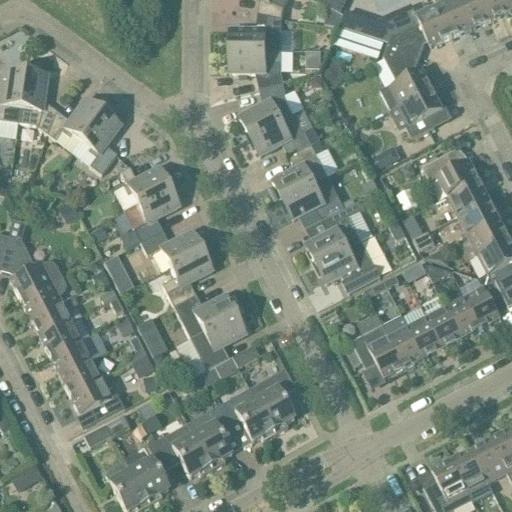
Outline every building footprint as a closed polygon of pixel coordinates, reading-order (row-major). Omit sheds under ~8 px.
[(257,0),(261,2),(258,18),(282,21),(283,12),(289,0),(257,0)] [(432,0),(437,9),(451,42),(471,33),(456,0),(432,0)] [(491,24),(480,0),(456,0),(471,33),(491,24)] [(480,0),(491,24),(510,16),(503,0),(480,0)] [(511,14),(511,0),(503,0),(510,16),(511,14)] [(451,42),(437,9),(416,18),(419,25),(392,36),(388,49),(420,60),(425,48),(429,47),(430,51),(451,42)] [(347,15),(342,32),(357,37),(362,20),(347,15)] [(282,21),(258,18),(256,34),(230,35),(231,56),(282,56),(282,23),(282,21)] [(340,36),(336,49),(379,64),(384,51),(340,36)] [(420,60),(388,49),(383,61),(397,87),(381,96),(391,115),(401,110),(433,94),(422,74),(418,76),(416,72),(420,60)] [(282,77),(282,56),(231,56),(231,78),(256,78),(260,94),(284,89),(282,77)] [(0,100),(0,99),(0,125),(18,128),(25,77),(4,74),(0,100)] [(47,80),(25,77),(18,128),(38,130),(38,132),(47,139),(56,116),(43,106),(47,80)] [(287,99),(284,89),(260,94),(263,110),(240,122),(250,141),(293,119),(284,101),(287,99)] [(443,114),(433,94),(401,110),(411,130),(406,132),(412,144),(435,132),(429,121),(443,114)] [(56,116),(47,139),(55,145),(61,137),(69,143),(72,139),(81,146),(103,117),(85,104),(69,125),(56,116)] [(120,130),(103,117),(81,146),(90,152),(87,156),(95,162),(89,171),(101,180),(116,159),(105,151),(120,130)] [(289,162),(313,150),(305,135),(302,137),(293,119),(250,141),(260,160),(283,149),(289,162)] [(296,174),(273,186),(283,205),(315,189),(328,181),(317,160),(326,155),(321,145),(312,150),(289,162),(296,174)] [(369,162),(375,174),(398,162),(392,150),(369,162)] [(448,202),(480,185),(470,165),(456,173),(448,158),(423,172),(431,186),(438,182),(448,202)] [(137,208),(169,192),(159,173),(136,185),(129,171),(120,176),(127,189),(123,191),(128,201),(132,199),(137,208)] [(315,189),(283,205),(293,224),(316,213),(323,225),(332,221),(345,214),(338,199),(328,181),(315,189)] [(16,188),(0,184),(0,199),(12,202),(16,188)] [(458,221),(490,204),(480,185),(448,202),(458,221)] [(137,208),(124,215),(133,234),(140,247),(163,235),(156,223),(178,211),(169,192),(137,208)] [(79,221),(71,204),(58,210),(66,228),(79,221)] [(468,240),(500,224),(490,204),(458,221),(468,240)] [(329,238),(307,250),(316,269),(362,246),(350,223),(360,217),(355,209),(345,214),(332,221),(323,225),(329,238)] [(478,259),(510,243),(500,224),(468,240),(478,259)] [(8,242),(0,271),(0,275),(11,278),(13,282),(9,284),(19,304),(62,282),(56,270),(53,267),(49,265),(41,268),(34,271),(21,245),(26,228),(13,225),(8,242)] [(406,241),(398,226),(390,231),(397,245),(406,241)] [(163,235),(140,247),(147,260),(160,253),(170,272),(202,256),(192,237),(169,248),(163,235)] [(435,248),(429,236),(414,245),(420,256),(435,248)] [(0,271),(8,242),(0,239),(0,271)] [(511,247),(510,243),(478,259),(488,279),(496,275),(502,287),(511,280),(511,247)] [(362,246),(316,269),(326,288),(342,280),(344,285),(342,286),(348,298),(380,281),(374,270),(372,271),(370,266),(372,265),(371,265),(362,246)] [(212,275),(202,256),(170,272),(175,282),(162,289),(173,311),(195,300),(189,287),(212,275)] [(132,291),(116,260),(104,267),(120,298),(132,291)] [(421,268),(412,272),(418,283),(427,278),(421,268)] [(450,277),(430,270),(426,272),(434,286),(450,277)] [(496,275),(488,279),(489,281),(487,290),(485,291),(489,300),(499,294),(510,315),(511,318),(511,317),(511,280),(502,287),(496,275)] [(396,280),(384,286),(388,293),(400,287),(396,280)] [(62,282),(19,304),(29,323),(61,307),(58,301),(64,296),(66,291),(65,287),(62,282)] [(369,303),(388,293),(384,286),(366,296),(369,303)] [(485,291),(465,302),(481,334),(502,323),(500,321),(510,315),(499,294),(489,300),(485,291)] [(29,323),(39,343),(71,326),(65,314),(77,308),(73,300),(61,307),(29,323)] [(195,300),(173,311),(189,343),(235,320),(225,301),(202,312),(195,300)] [(462,344),(446,312),(441,302),(422,312),(443,353),(462,344)] [(481,334),(465,302),(446,312),(462,344),(481,334)] [(123,314),(116,303),(110,306),(116,318),(123,314)] [(402,322),(424,363),(443,353),(422,312),(403,322),(402,322)] [(235,320),(189,343),(206,375),(229,363),(222,351),(245,339),(235,320)] [(382,330),(405,373),(424,363),(402,322),(403,322),(402,320),(382,330)] [(137,329),(150,357),(162,352),(149,323),(137,329)] [(49,362),(81,345),(71,326),(39,343),(49,362)] [(385,384),(405,373),(382,330),(352,346),(367,375),(377,369),(385,384)] [(136,356),(143,353),(137,341),(130,345),(136,356)] [(59,381),(91,364),(81,345),(49,362),(59,381)] [(259,362),(253,351),(232,362),(237,373),(259,362)] [(69,400),(101,384),(91,364),(59,381),(69,400)] [(270,381),(249,393),(275,440),(287,433),(285,428),(294,424),(280,400),(293,393),(294,394),(295,394),(284,374),(283,374),(285,378),(272,385),(270,381)] [(157,394),(155,380),(143,381),(145,395),(157,394)] [(101,384),(69,400),(80,420),(90,415),(97,428),(124,414),(114,393),(108,396),(101,384)] [(218,411),(229,432),(240,426),(252,447),(260,442),(263,446),(275,440),(249,393),(218,411)] [(13,432),(0,411),(0,434),(2,438),(13,432)] [(186,429),(212,475),(225,468),(222,464),(231,459),(219,438),(229,432),(218,411),(186,429)] [(200,482),(212,475),(186,429),(155,446),(167,467),(177,462),(189,482),(198,478),(200,482)] [(110,441),(105,431),(83,442),(89,453),(110,441)] [(511,439),(510,436),(491,446),(507,478),(508,478),(511,486),(511,439)] [(156,473),(167,467),(155,446),(144,453),(150,463),(145,466),(142,460),(139,458),(133,458),(123,464),(150,510),(162,503),(159,499),(168,494),(156,473)] [(472,456),(488,488),(507,478),(491,446),(472,456)] [(472,456),(452,466),(469,498),(469,497),(473,505),(474,506),(493,497),(488,488),(472,456)] [(146,511),(150,510),(123,464),(112,470),(105,480),(123,511),(146,511)] [(432,476),(437,485),(423,492),(433,511),(460,511),(473,505),(469,497),(469,498),(452,466),(432,476)]
